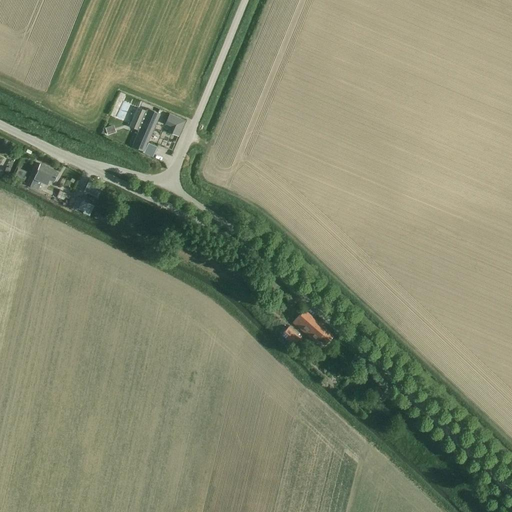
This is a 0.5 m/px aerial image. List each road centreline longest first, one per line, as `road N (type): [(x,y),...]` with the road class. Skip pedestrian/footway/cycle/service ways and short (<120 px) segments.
road 1 (unclassified): [(511,492),(250,251)]
road 2 (unclassified): [(168,186),(245,0)]
road 3 (unclassified): [(250,251),(82,165)]
